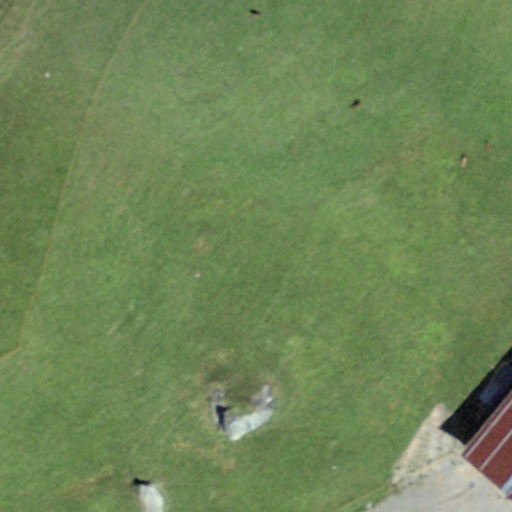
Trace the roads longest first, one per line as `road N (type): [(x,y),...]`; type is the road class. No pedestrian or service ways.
road 1 (track): [(505,476),(465,414),(511,311)]
road 2 (track): [(511,484),(505,476),(440,484),(398,511)]
